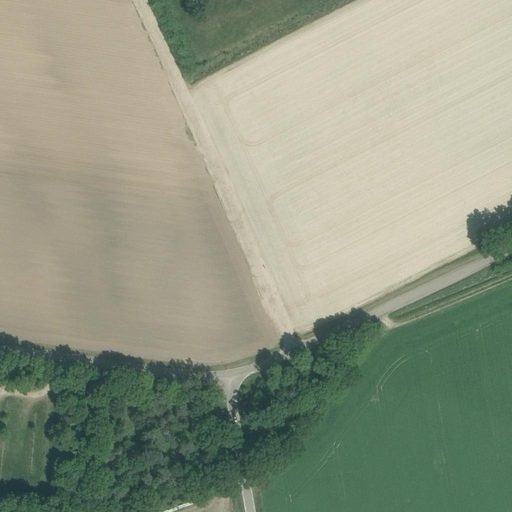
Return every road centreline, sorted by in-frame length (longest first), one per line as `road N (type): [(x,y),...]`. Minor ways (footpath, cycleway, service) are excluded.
road 1 (track): [(295,350),(142,0)]
road 2 (unclassified): [(226,373),(295,350),(511,248)]
road 3 (unclassified): [(226,373),(0,349)]
road 4 (unclassified): [(250,511),(226,373)]
